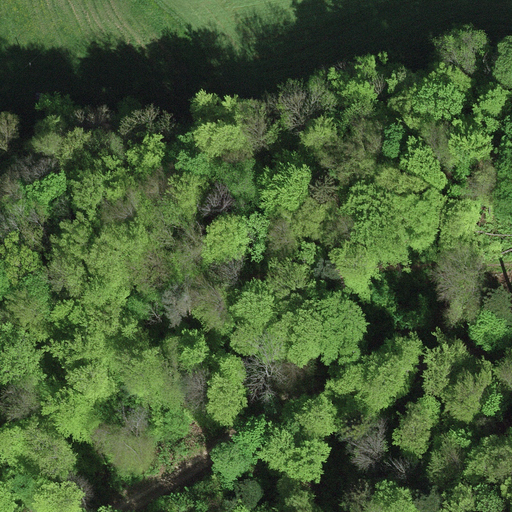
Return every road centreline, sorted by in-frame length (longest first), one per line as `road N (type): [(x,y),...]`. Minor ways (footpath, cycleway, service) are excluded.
road 1 (track): [(112,511),(285,409),(392,368),(511,338)]
road 2 (track): [(0,417),(55,394),(130,338)]
